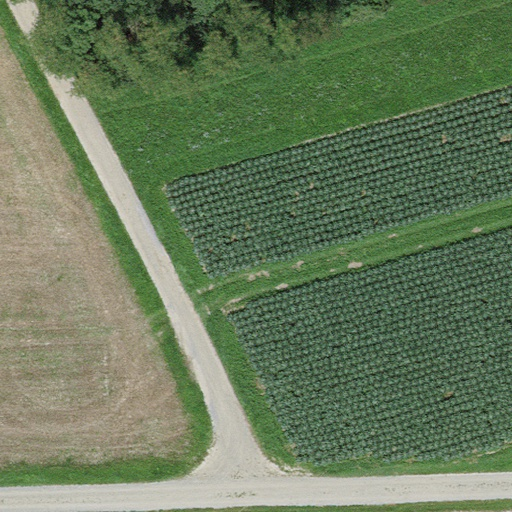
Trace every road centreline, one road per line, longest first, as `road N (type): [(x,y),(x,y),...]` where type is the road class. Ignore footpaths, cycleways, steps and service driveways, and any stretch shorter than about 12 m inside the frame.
road 1 (track): [(28,0),(221,390),(238,492)]
road 2 (track): [(0,500),(511,483)]
